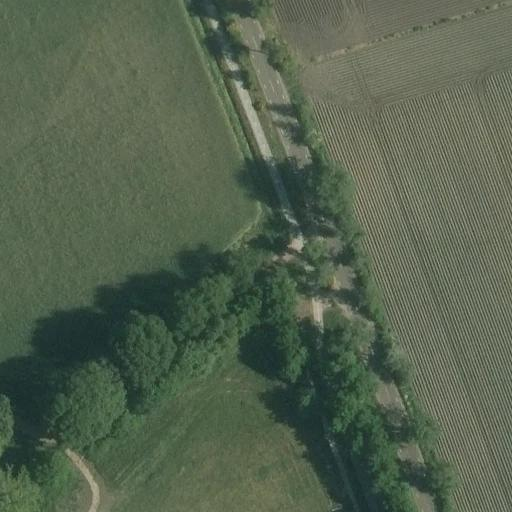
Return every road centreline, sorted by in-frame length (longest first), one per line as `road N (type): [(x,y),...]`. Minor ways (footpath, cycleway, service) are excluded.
road 1 (tertiary): [(431,511),(238,0)]
road 2 (track): [(0,415),(60,443),(300,249)]
